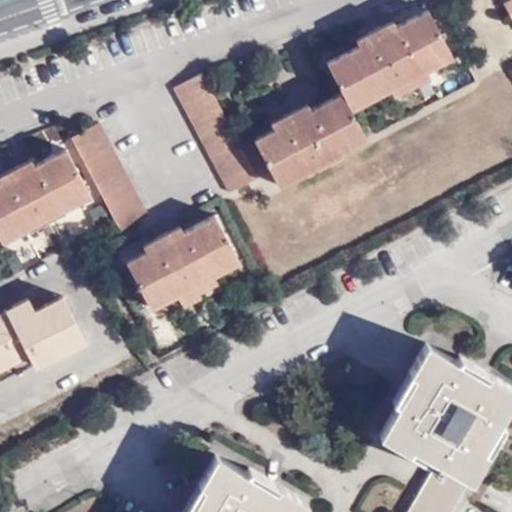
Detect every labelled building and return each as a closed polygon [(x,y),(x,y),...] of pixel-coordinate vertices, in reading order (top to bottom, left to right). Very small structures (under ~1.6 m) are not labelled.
[(387,35),(383,28),(371,34),(376,40),(363,47),(330,63),(346,94),(355,111),(395,89),(429,71),(456,57),(431,11),(402,27),(387,35)] [(398,20),(383,28),(387,35),(402,27),(398,20)] [(376,40),(371,34),(359,40),(363,47),(376,40)] [(432,77),(429,71),(395,89),(398,95),(432,77)] [(207,74),(180,90),(231,192),(260,177),(207,74)] [(355,111),(346,94),(316,110),(302,117),(299,110),(290,115),(294,122),(274,131),(256,140),(282,188),(372,141),(355,111)] [(302,117),(316,110),(313,103),(299,110),(302,117)] [(271,124),(274,131),(294,122),(290,115),(271,124)] [(104,122),(74,138),(122,232),(151,217),(104,122)] [(25,174),(21,167),(9,173),(14,179),(1,186),(0,186),(0,227),(8,243),(95,197),(70,150),(41,166),(25,174)] [(37,159),(21,167),(25,174),(41,166),(37,159)] [(14,179),(9,173),(0,177),(0,184),(1,186),(14,179)] [(174,239),(170,232),(158,238),(161,245),(148,252),(129,262),(153,310),(181,294),(207,280),(241,262),(218,215),(188,230),(174,239)] [(185,224),(170,232),(174,239),(188,230),(185,224)] [(161,245),(158,238),(144,245),(148,252),(161,245)] [(211,288),(207,280),(181,294),(186,302),(211,288)] [(19,329),(67,304),(64,297),(38,309),(32,299),(0,314),(0,322),(12,317),(19,329)] [(35,361),(84,334),(67,304),(19,329),(12,317),(0,322),(0,362),(28,349),(31,354),(35,361)] [(88,342),(84,334),(35,361),(37,367),(88,342)] [(511,393),(511,386),(460,356),(458,360),(426,340),(393,394),(398,396),(381,426),(433,458),(400,511),(440,511),(462,476),(467,479),(501,420),(497,418),(511,393)] [(0,369),(31,354),(28,349),(0,362),(0,369)] [(299,511),(306,499),(251,467),(249,471),(218,452),(181,511),(299,511)]
